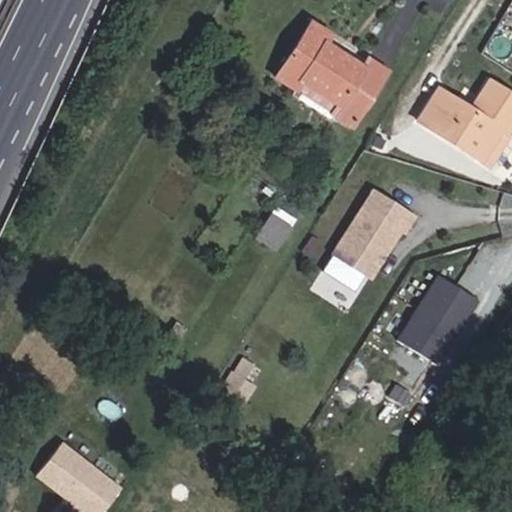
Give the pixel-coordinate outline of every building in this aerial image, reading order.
[(309,25),(275,79),(293,91),(298,82),(338,108),(332,116),(349,127),(384,73),(366,62),(361,70),(322,45),(328,36),(309,25)] [(498,135),(504,139),(511,126),(511,99),(488,83),(469,113),(437,92),(416,124),(479,165),(498,135)] [(508,141),(504,139),(498,135),(479,165),(489,171),(508,141)] [(368,275),(409,214),(372,190),(332,252),(368,275)] [(274,207),(252,240),(275,255),(297,222),(274,207)] [(478,298),(439,273),(423,299),(424,304),(419,313),(413,314),(398,338),(437,363),(478,298)] [(241,356),(224,388),(245,399),(262,367),(241,356)] [(88,511),(102,511),(122,480),(58,441),(34,479),(88,511)]
